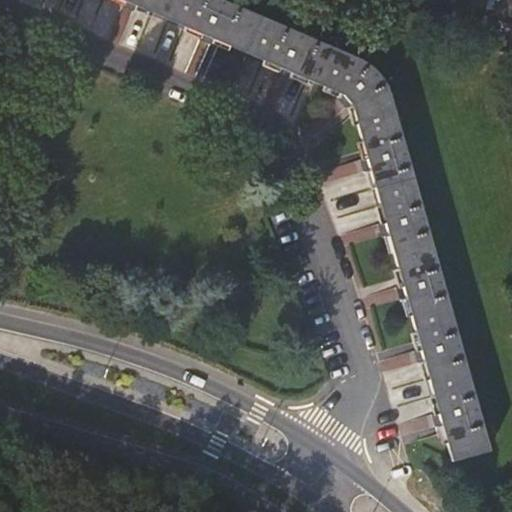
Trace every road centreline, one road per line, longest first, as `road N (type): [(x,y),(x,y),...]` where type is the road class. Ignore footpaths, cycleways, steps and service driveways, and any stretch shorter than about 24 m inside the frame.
road 1 (residential): [(333,458),(367,360),(292,141),(261,115),(0,4)]
road 2 (secondary): [(333,458),(260,411),(180,376),(0,320)]
road 3 (secondary): [(0,373),(162,421),(306,495)]
